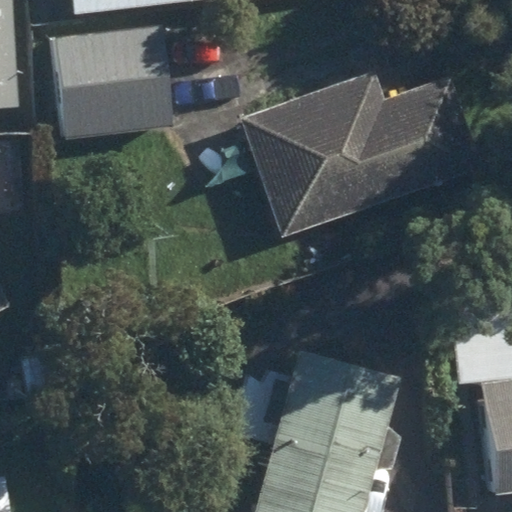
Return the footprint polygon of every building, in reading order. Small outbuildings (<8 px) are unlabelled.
[(0,0),(0,109),(19,109),(12,0),(0,0)] [(77,0),(79,14),(200,0),(77,0)] [(56,42),(66,140),(173,128),(163,30),(56,42)] [(245,120),(284,237),(482,169),(451,81),(441,84),(434,60),(405,70),(413,94),(384,104),(375,77),(245,120)] [(0,312),(10,308),(0,288),(0,312)] [(484,385),(495,495),(511,492),(511,299),(450,306),(458,387),(484,385)] [(366,511),(377,473),(392,471),(400,440),(388,429),(402,381),(300,354),(256,511),(366,511)]
